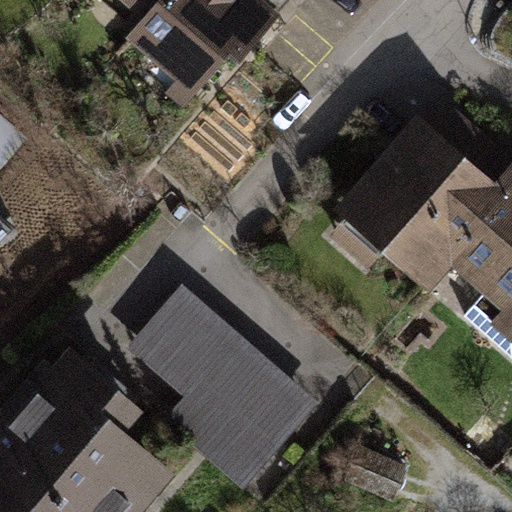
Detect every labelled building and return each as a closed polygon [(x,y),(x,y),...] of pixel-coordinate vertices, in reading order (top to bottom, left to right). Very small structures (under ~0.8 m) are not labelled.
[(162,0),(151,13),(134,32),(195,85),(231,45),(233,43),(248,56),(297,0),(162,0)] [(136,0),(151,13),(162,0),(136,0)] [(448,257),(511,188),(511,148),(492,170),(423,106),(335,200),(423,283),(448,257)] [(511,188),(448,257),(511,316),(511,188)] [(0,202),(0,223),(11,212),(0,202)] [(324,402),(189,283),(127,347),(185,394),(166,419),(247,492),(324,402)] [(69,328),(0,408),(0,511),(148,511),(190,465),(138,424),(159,405),(69,328)]
